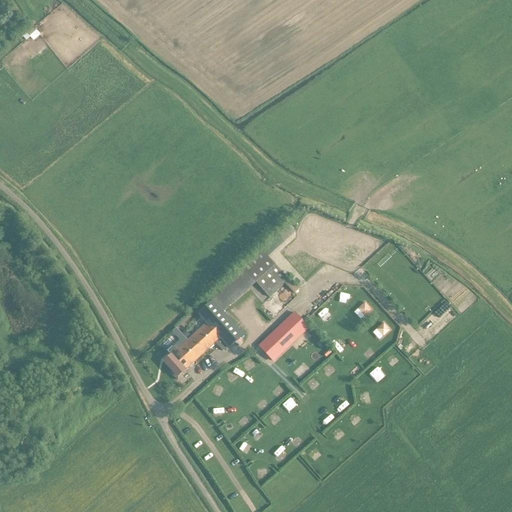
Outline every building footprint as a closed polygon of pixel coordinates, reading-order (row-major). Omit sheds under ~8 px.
[(34,39),(41,32),(30,22),(20,32),(26,39),(30,35),(34,39)] [(267,248),(244,268),(256,282),(270,297),(288,281),(267,258),(272,254),(295,233),(290,227),(267,248)] [(295,276),(301,282),(317,266),(311,261),(295,276)] [(290,279),(285,284),(294,294),(300,289),(290,279)] [(228,348),(229,348),(239,339),(243,335),(231,322),(228,324),(209,303),(197,314),(206,323),(171,355),(164,361),(177,377),(185,370),(184,370),(215,343),(222,351),(227,347),(228,348)] [(364,303),(358,308),(364,315),(370,310),(364,303)] [(317,315),(324,322),(332,315),(325,307),(317,315)] [(294,313),(259,346),(270,358),(305,324),(294,313)] [(377,329),(383,335),(389,330),(383,323),(377,329)] [(177,328),(188,338),(191,334),(181,324),(177,328)] [(371,348),(364,354),(369,361),(377,355),(371,348)] [(394,367),(399,363),(392,355),(387,359),(394,367)] [(377,380),(382,376),(377,369),(372,373),(377,380)] [(231,382),(239,377),(234,370),(226,374),(231,382)] [(221,397),(224,388),(215,384),(212,393),(221,397)] [(361,404),(370,403),(369,393),(360,394),(361,404)] [(340,394),(334,399),(342,410),(348,405),(340,394)] [(263,412),(271,405),(265,399),(257,406),(263,412)] [(217,419),(225,413),(219,405),(211,411),(217,419)] [(325,424),(334,418),(329,410),(320,416),(325,424)] [(245,429),(252,423),(244,412),(236,418),(245,429)] [(349,418),(354,426),(362,421),(357,413),(349,418)] [(297,435),(290,442),(298,450),(305,443),(297,435)] [(309,454),(315,461),(321,455),(315,448),(309,454)] [(275,458),(282,465),(290,457),(284,450),(275,458)]
